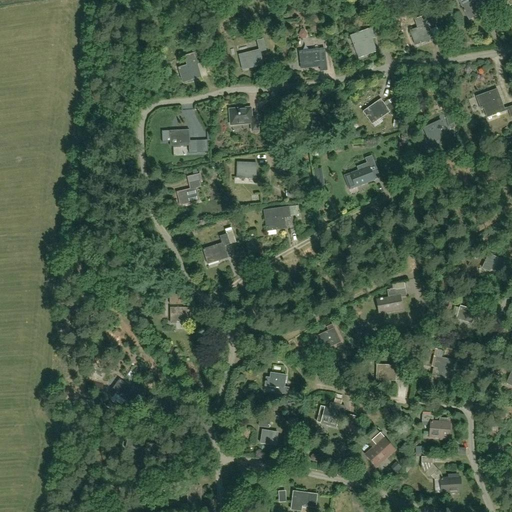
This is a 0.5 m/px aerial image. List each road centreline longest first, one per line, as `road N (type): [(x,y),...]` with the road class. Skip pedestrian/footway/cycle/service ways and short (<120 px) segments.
road 1 (track): [(511,51),(149,108),(140,138),(150,207),(182,271),(210,301)]
road 2 (track): [(210,301),(443,166)]
road 3 (track): [(492,511),(474,466),(468,410),(483,348),(511,297)]
road 4 (track): [(217,457),(355,484),(428,511)]
road 5 (track): [(232,354),(274,343),(398,278)]
road 6 (track): [(210,301),(232,354),(215,420),(217,457)]
road 7 (track): [(468,410),(317,386)]
